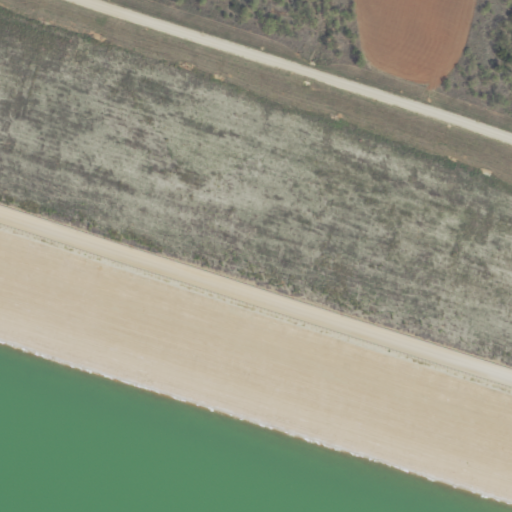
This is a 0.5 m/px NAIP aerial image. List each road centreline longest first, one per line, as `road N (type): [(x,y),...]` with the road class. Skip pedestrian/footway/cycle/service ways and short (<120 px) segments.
road 1 (residential): [(0,217),(511,381)]
road 2 (residential): [(511,130),(84,0)]
